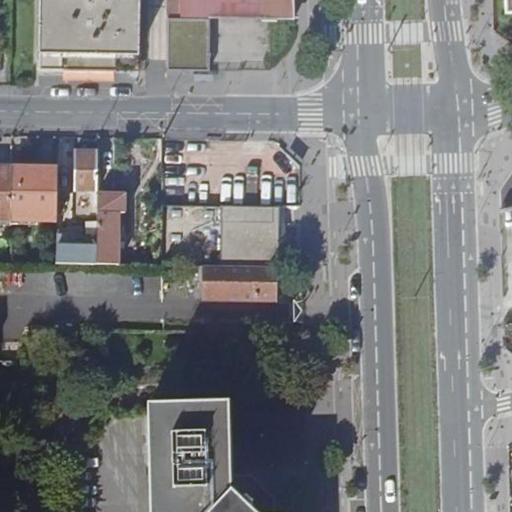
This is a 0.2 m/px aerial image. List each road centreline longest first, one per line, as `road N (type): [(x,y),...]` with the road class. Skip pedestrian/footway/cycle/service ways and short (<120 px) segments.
road 1 (primary): [(360,113),(375,214),(384,511)]
road 2 (residential): [(360,113),(0,111)]
road 3 (primary): [(461,410),(453,112)]
